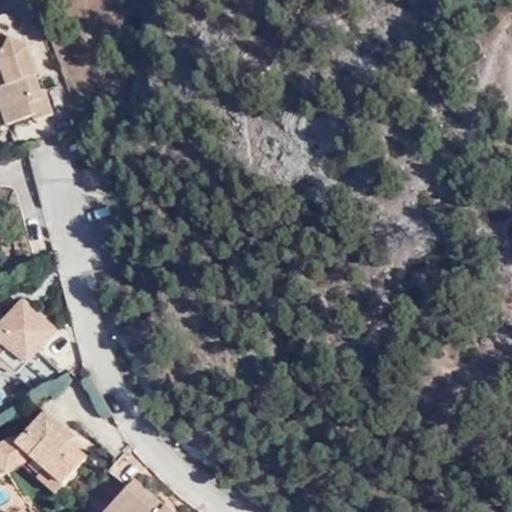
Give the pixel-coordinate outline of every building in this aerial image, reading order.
[(0,34),(23,45),(10,16),(8,15),(4,15),(0,17),(0,34)] [(23,45),(28,48),(18,22),(17,19),(15,18),(13,17),(10,16),(23,45)] [(37,119),(50,114),(23,45),(0,34),(0,100),(3,102),(10,124),(36,115),(37,119)] [(38,76),(28,48),(23,45),(50,114),(54,113),(45,88),(41,90),(36,76),(38,76)] [(3,102),(0,100),(0,125),(1,127),(10,124),(3,102)] [(0,315),(0,367),(5,363),(18,375),(56,332),(24,303),(9,320),(0,315)] [(47,414),(42,419),(71,445),(75,440),(47,414)] [(5,445),(19,467),(23,464),(57,495),(88,460),(71,445),(42,419),(20,444),(18,443),(16,442),(14,442),(13,441),(12,442),(11,442),(5,445)] [(0,478),(19,467),(5,445),(0,448),(0,478)] [(161,511),(164,509),(132,482),(106,511),(161,511)]
